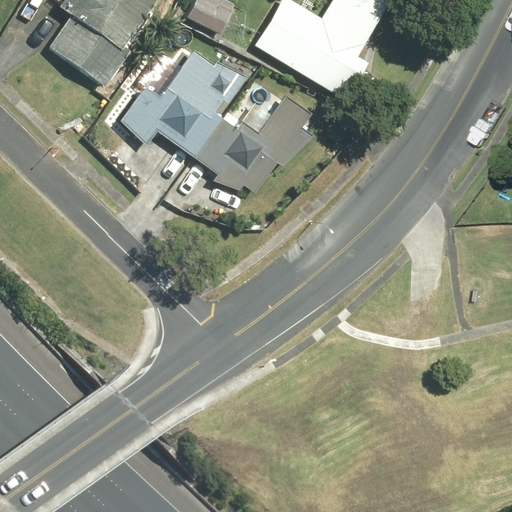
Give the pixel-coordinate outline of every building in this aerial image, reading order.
[(50,44),(105,81),(158,0),(62,0),(60,3),(72,11),(50,44)] [(231,6),(219,0),(183,0),(176,15),(214,36),(223,20),(231,6)] [(295,0),(281,0),(255,44),(358,104),(380,66),(357,53),(389,0),(331,0),(322,16),(295,0)] [(243,11),(223,20),(233,44),(253,36),(243,11)] [(145,84),(121,117),(146,143),(155,127),(192,155),(222,115),(214,109),(223,97),(226,99),(244,74),(214,58),(211,62),(193,49),(159,95),(145,84)] [(310,109),(284,92),(273,107),(258,97),(237,127),(222,116),(194,156),(216,171),(212,178),(238,187),(242,182),(255,190),(276,160),(280,163),(312,133),(299,124),(310,109)]
